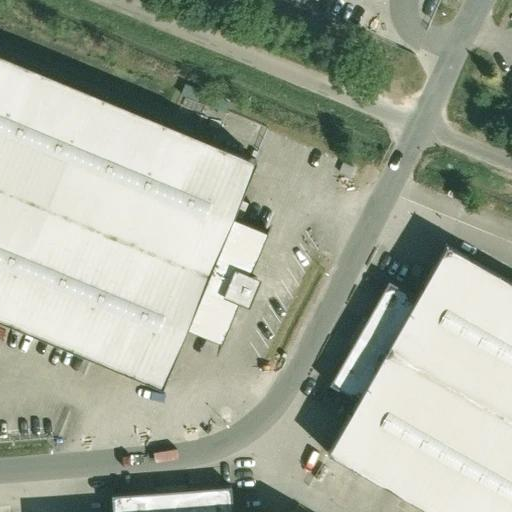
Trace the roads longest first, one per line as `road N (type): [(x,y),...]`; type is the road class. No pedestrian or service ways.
road 1 (residential): [(421,125),(283,399),(236,439),(198,454),(0,471)]
road 2 (unclassified): [(117,0),(421,125)]
road 3 (unknown): [(252,425),(371,511)]
road 4 (residential): [(479,0),(421,125)]
